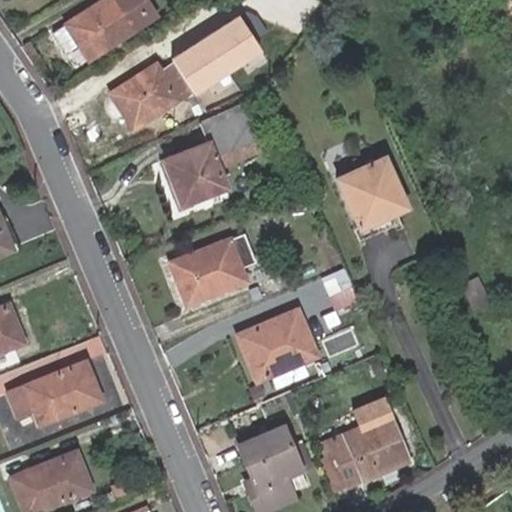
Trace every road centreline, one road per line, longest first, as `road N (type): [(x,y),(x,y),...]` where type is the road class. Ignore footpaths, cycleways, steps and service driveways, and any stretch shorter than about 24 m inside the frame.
road 1 (residential): [(204,511),(35,119),(0,61)]
road 2 (unknown): [(511,153),(442,9)]
road 3 (residential): [(511,437),(388,511)]
